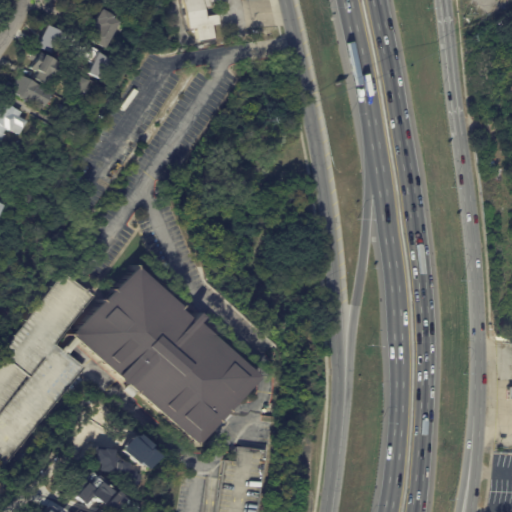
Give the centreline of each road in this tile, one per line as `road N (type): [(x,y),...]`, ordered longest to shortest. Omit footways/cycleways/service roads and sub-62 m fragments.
road 1 (secondary): [(285,0),(332,274),(336,382),(324,511)]
road 2 (motorway): [(411,511),(422,397),(420,262),(377,0)]
road 3 (motorway): [(362,66),(394,308),(384,511)]
road 4 (motorway): [(362,66),(370,173),(334,511)]
road 5 (motorway): [(458,511),(476,304)]
road 6 (secondary): [(470,511),(476,304)]
road 7 (secondary): [(476,304),(459,135)]
